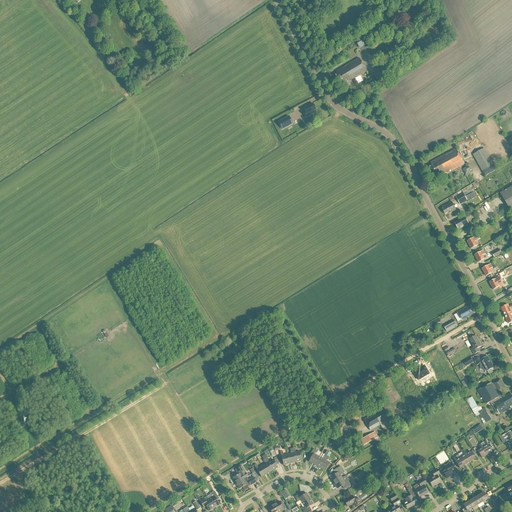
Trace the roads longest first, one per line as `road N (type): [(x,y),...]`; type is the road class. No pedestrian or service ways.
road 1 (tertiary): [(484,306),(393,139),(327,98),(277,0)]
road 2 (track): [(486,315),(332,402)]
road 3 (track): [(43,458),(169,381)]
